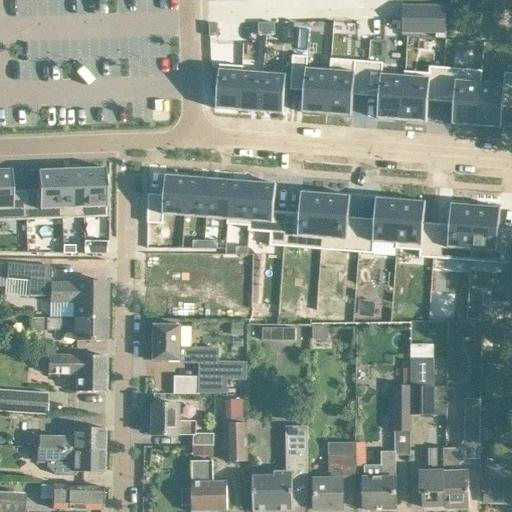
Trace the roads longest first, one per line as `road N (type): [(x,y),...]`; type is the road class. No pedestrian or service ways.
road 1 (residential): [(119,511),(123,167)]
road 2 (residential): [(193,137),(511,162)]
road 3 (residential): [(0,144),(193,137)]
road 4 (residential): [(193,137),(188,0)]
